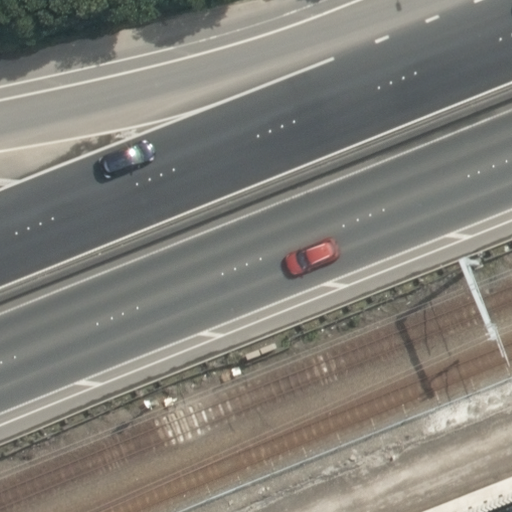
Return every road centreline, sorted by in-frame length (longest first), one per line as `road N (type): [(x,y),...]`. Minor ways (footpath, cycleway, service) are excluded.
road 1 (trunk): [(511,162),(0,369)]
road 2 (trunk): [(0,240),(429,61)]
road 3 (trunk): [(0,110),(309,62),(429,61)]
